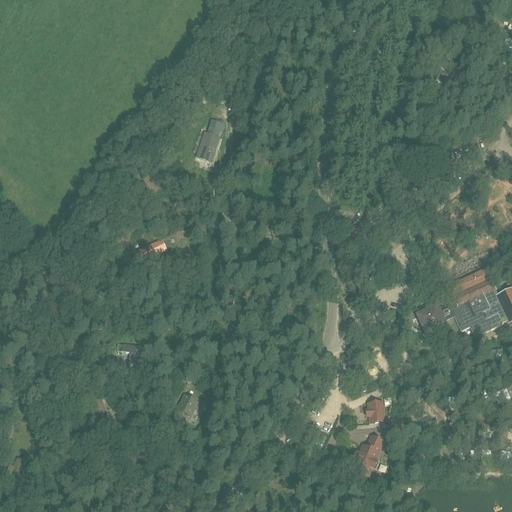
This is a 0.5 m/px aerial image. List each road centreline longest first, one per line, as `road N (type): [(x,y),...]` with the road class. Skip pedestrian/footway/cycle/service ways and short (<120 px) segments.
road 1 (unclassified): [(218,511),(278,433),(329,331),(322,125),(340,0)]
road 2 (track): [(0,489),(54,487),(91,470),(133,431),(150,393),(158,294),(184,280),(180,187),(192,170)]
road 3 (unknown): [(324,214),(346,215),(383,234),(403,273),(391,302),(325,343)]
road 4 (track): [(387,511),(264,455)]
